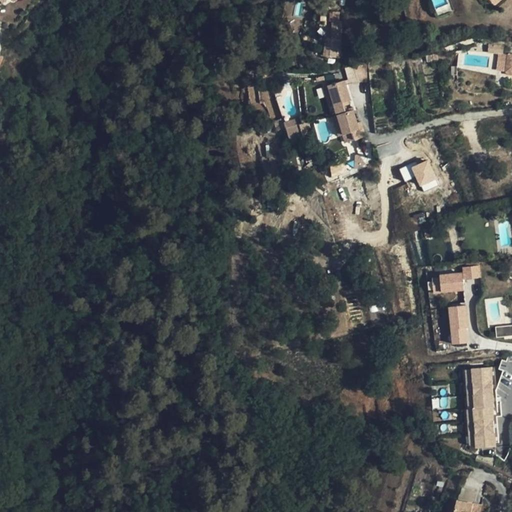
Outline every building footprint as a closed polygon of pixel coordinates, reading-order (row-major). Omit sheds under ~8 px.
[(343,41),(326,39),(324,57),(341,59),(343,41)] [(500,51),(504,52),(504,43),(490,41),(489,50),(500,51)] [(506,69),(509,52),(500,51),(497,68),(506,69)] [(366,65),(347,69),(350,83),(368,79),(366,65)] [(343,81),(339,83),(348,102),(349,101),(343,81)] [(339,83),(328,86),(334,106),(336,114),(343,112),(342,109),(340,104),(348,102),(339,83)] [(334,106),(328,86),(323,87),(329,107),(334,106)] [(343,135),(345,144),(365,137),(360,122),(356,123),(352,111),(337,116),(343,135)] [(343,135),(337,116),(332,117),(338,137),(343,135)] [(295,119),(284,122),(288,139),(299,136),(295,119)] [(333,178),(360,164),(358,156),(328,166),(333,178)] [(411,166),(422,192),(439,185),(428,159),(411,166)] [(399,169),(404,181),(415,177),(410,164),(399,169)] [(441,277),(442,291),(465,289),(463,276),(481,274),(480,265),(462,267),(463,271),(441,274),(441,277)] [(435,292),(442,291),(441,277),(434,277),(435,292)] [(450,307),(454,343),(469,341),(465,305),(450,307)] [(511,324),(495,328),(497,338),(511,334),(511,324)] [(494,380),(493,367),(474,368),(475,381),(494,380)] [(495,393),(494,380),(475,381),(476,394),(495,393)] [(495,393),(476,394),(477,407),(494,406),(496,406),(495,393)] [(477,407),(475,407),(476,420),(495,419),(494,406),(477,407)] [(495,419),(476,420),(477,433),(496,432),(495,419)] [(496,432),(477,433),(478,446),(497,445),(496,432)] [(472,504),(467,503),(457,500),(454,511),(471,511),(474,504),(472,504)]
